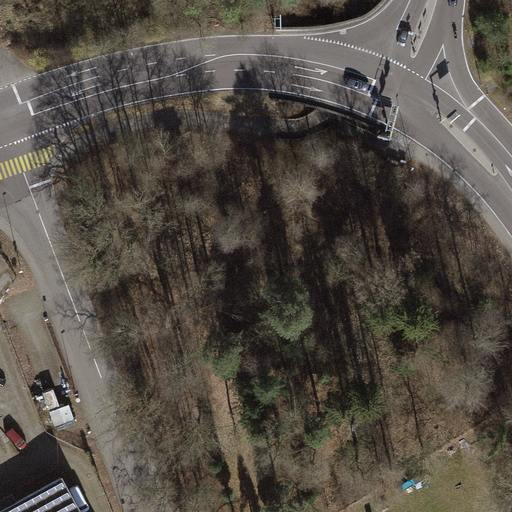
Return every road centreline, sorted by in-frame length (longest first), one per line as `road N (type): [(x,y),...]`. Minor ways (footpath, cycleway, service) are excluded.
road 1 (secondary): [(397,91),(324,71),(189,68),(97,85),(6,117)]
road 2 (residential): [(153,511),(45,226)]
road 3 (secondary): [(397,91),(511,183)]
